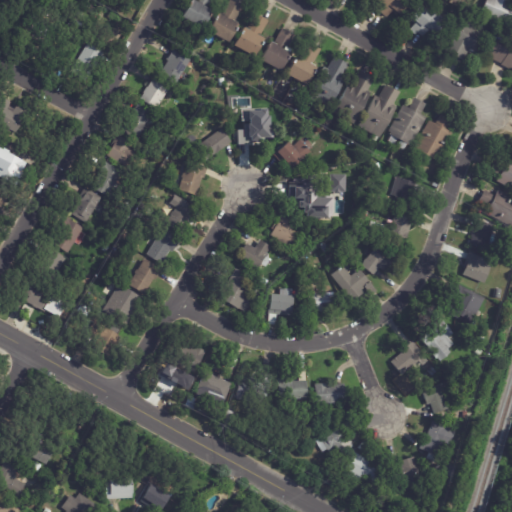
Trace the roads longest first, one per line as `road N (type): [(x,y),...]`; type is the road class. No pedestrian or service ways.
road 1 (residential): [(486,108),(423,267),(371,322),(324,341),(274,343),(174,300)]
road 2 (residential): [(318,511),(0,333)]
road 3 (residential): [(159,0),(0,259)]
road 4 (residential): [(242,188),(116,397)]
road 5 (residential): [(486,108),(289,0)]
